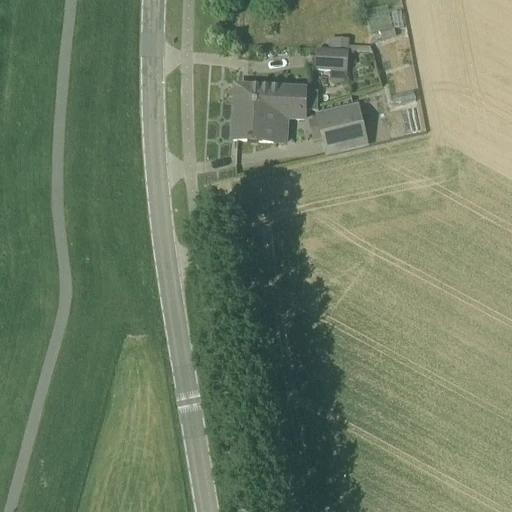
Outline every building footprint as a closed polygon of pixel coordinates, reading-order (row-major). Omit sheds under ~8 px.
[(396,38),(393,28),(379,33),(383,43),(396,38)] [(350,41),(330,40),(330,50),(349,51),(350,41)] [(347,74),(348,54),(316,52),(315,71),(330,72),(329,83),(344,84),(345,74),(347,74)] [(236,104),(262,106),(261,110),(306,113),(315,113),(317,95),(307,95),(307,92),(237,88),(236,104)] [(306,113),(261,110),(262,106),(236,104),(233,141),(285,145),(287,123),(305,124),(306,113)] [(322,141),(326,158),(368,148),(358,106),(316,116),(317,120),(308,122),(313,143),(322,141)]
